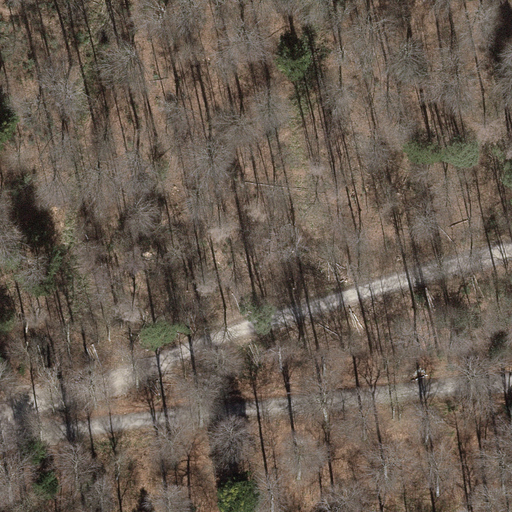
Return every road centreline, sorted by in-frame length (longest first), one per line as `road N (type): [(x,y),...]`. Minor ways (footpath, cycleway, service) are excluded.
road 1 (track): [(511,250),(299,311),(0,420)]
road 2 (track): [(511,373),(0,428)]
